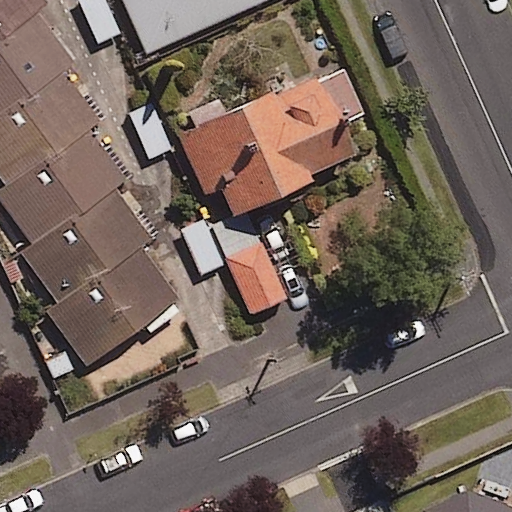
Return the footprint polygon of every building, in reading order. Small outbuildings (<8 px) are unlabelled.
[(51,12),(42,0),(0,0),(0,183),(7,192),(0,197),(0,205),(35,253),(23,262),(59,310),(46,320),(83,370),(174,302),(137,252),(150,242),(114,193),(123,186),(87,138),(101,127),(65,79),(75,71),(39,22),(51,12)] [(122,35),(107,0),(79,0),(98,45),(122,35)] [(116,0),(143,60),(277,0),(116,0)] [(313,84),(177,141),(202,200),(217,194),(226,215),(347,164),(313,84)] [(154,104),(129,115),(151,162),(176,150),(154,104)] [(226,265),(207,222),(183,232),(202,276),(226,265)] [(287,303),(263,247),(228,262),(253,318),(287,303)]
